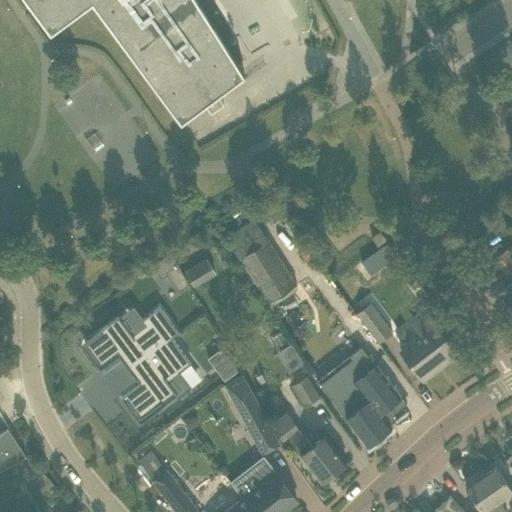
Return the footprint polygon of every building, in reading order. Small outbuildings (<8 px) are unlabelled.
[(26,0),(30,5),(33,9),(50,33),(92,2),(181,122),(206,104),(211,110),(224,101),(219,94),(245,75),(196,0),(26,0)] [(225,236),(239,258),(268,303),(296,285),(267,240),(254,219),(245,224),(237,229),(225,236)] [(378,245),(386,239),(380,231),(372,237),(378,245)] [(495,257),(505,274),(511,269),(511,261),(505,250),(495,257)] [(170,251),(151,266),(161,278),(178,265),(170,251)] [(206,257),(184,270),(194,287),(216,274),(206,257)] [(391,332),(370,303),(356,313),(377,342),(391,332)] [(101,332),(85,344),(95,357),(98,361),(96,363),(100,369),(119,355),(121,358),(129,369),(172,336),(172,337),(179,332),(159,305),(143,318),(142,319),(146,324),(132,334),(119,316),(118,315),(114,318),(99,329),(101,332)] [(419,335),(400,349),(408,360),(420,376),(423,379),(442,365),(458,353),(428,313),(412,325),(419,335)] [(139,382),(120,396),(125,402),(127,400),(128,401),(141,418),(155,407),(157,406),(158,408),(159,409),(157,410),(159,412),(191,387),(179,371),(191,362),(172,337),(172,336),(129,369),(137,379),(139,382)] [(277,352),(289,372),(305,362),(293,342),(277,352)] [(221,348),(208,358),(225,380),(231,375),(237,371),(237,370),(221,348)] [(358,369),(348,376),(353,383),(355,382),(387,422),(398,413),(403,414),(407,410),(408,405),(401,396),(389,381),(377,365),(371,369),(365,360),(356,366),(358,369)] [(319,397),(301,369),(289,377),(306,405),(319,397)] [(277,443),(241,374),(226,382),(262,451),(277,443)] [(343,389),(333,396),(341,409),(368,445),(391,427),(387,422),(355,382),(353,383),(344,391),(343,389)] [(346,467),(344,465),(346,463),(325,435),(312,445),(287,412),(271,424),(283,439),(287,436),(322,481),(334,472),(336,474),(346,467)] [(182,418),(168,430),(182,447),(196,435),(182,418)] [(0,470),(9,466),(26,456),(8,427),(0,432),(0,470)] [(138,459),(154,481),(177,511),(191,511),(196,509),(151,449),(138,459)] [(244,496),(255,511),(282,511),(297,501),(265,460),(249,473),(258,485),(244,496)] [(511,490),(507,484),(496,467),(467,487),(483,510),(486,508),(488,511),(506,511),(507,511),(498,500),(511,490)] [(255,511),(244,496),(234,484),(214,500),(222,511),(255,511)] [(466,511),(451,495),(432,511),(466,511)]
